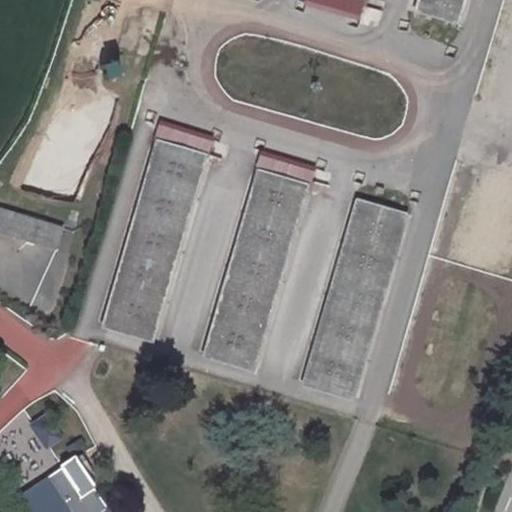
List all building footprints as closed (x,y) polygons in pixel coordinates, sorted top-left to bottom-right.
[(309,0),(308,4),(364,20),(370,0),(309,0)] [(469,0),(420,0),(416,14),(461,28),(469,0)] [(216,137),(161,121),(155,143),(159,144),(105,324),(156,339),(216,137)] [(321,170),(263,153),(256,175),(262,177),(210,351),(256,365),(308,190),(314,192),(321,170)] [(412,212),(361,197),(307,384),(357,399),(412,212)] [(64,226),(0,207),(0,230),(58,247),(64,226)] [(76,458),(61,468),(81,497),(96,487),(76,458)] [(84,501),(81,497),(61,468),(58,463),(45,472),(39,464),(15,480),(36,511),(71,511),(70,510),(84,501)]
